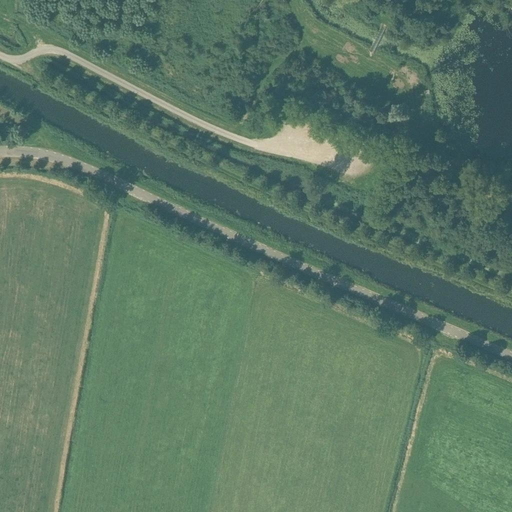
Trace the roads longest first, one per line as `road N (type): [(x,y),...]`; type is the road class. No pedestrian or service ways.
road 1 (tertiary): [(511,356),(97,174),(50,156),(0,151)]
road 2 (unclassified): [(0,55),(18,61),(62,52),(258,146)]
road 3 (track): [(258,146),(345,159),(394,146)]
